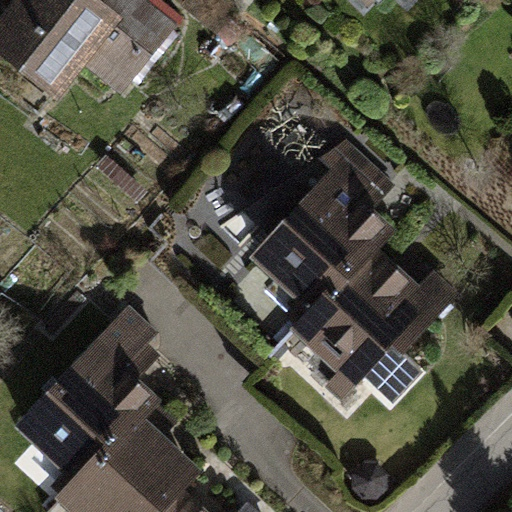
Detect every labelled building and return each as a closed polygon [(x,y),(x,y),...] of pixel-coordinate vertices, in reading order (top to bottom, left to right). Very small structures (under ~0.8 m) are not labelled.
[(126,42),(70,0),(21,0),(0,27),(0,73),(63,123),(126,42)] [(376,0),(351,0),(365,13),(376,0)] [(442,303),(325,173),(221,266),(338,396),(442,303)] [(8,425),(61,479),(88,449),(141,418),(156,403),(133,381),(157,355),(115,319),(8,425)] [(154,511),(174,490),(195,469),(141,418),(88,449),(61,479),(47,494),(67,511),(154,511)] [(199,511),(174,490),(154,511),(199,511)]
